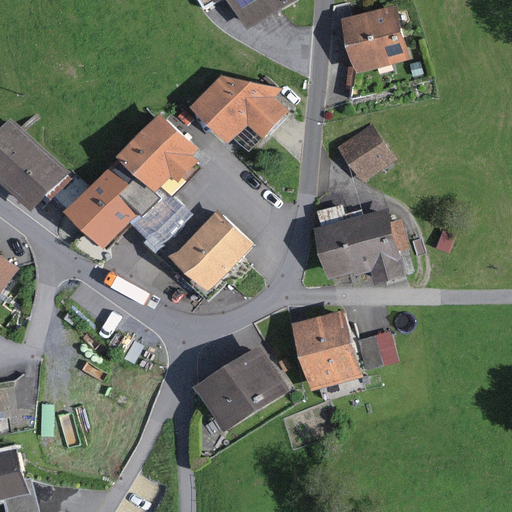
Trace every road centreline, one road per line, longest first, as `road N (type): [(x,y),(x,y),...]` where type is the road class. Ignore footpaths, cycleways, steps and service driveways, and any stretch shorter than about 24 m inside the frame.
road 1 (residential): [(331,0),(301,260),(282,298),(236,324),(187,334)]
road 2 (residential): [(187,334),(0,203)]
road 3 (residential): [(182,386),(104,511)]
road 4 (residential): [(190,511),(182,386)]
